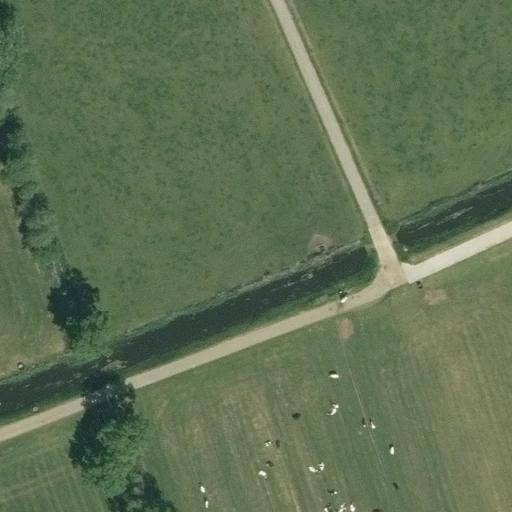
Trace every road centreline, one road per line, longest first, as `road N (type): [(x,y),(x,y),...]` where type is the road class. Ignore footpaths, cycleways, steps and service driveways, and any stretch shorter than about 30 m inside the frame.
road 1 (track): [(276,0),(395,279),(0,434)]
road 2 (track): [(511,225),(395,279)]
